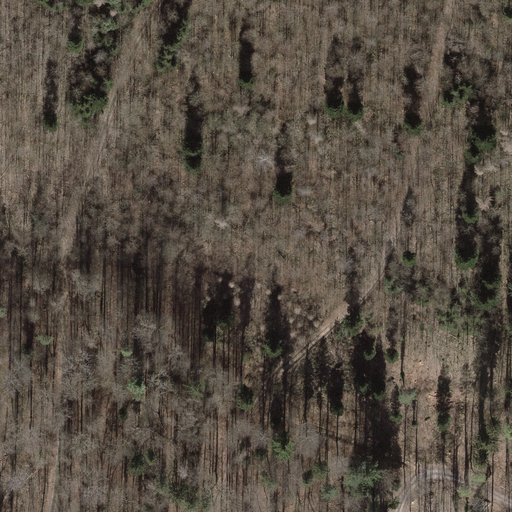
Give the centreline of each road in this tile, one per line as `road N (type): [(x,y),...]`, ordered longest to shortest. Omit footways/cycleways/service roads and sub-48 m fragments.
road 1 (track): [(215,511),(255,400),(356,300),(399,230),(450,0)]
road 2 (track): [(166,0),(130,54),(75,227),(59,488)]
road 3 (track): [(399,511),(417,481),(436,473),(511,502)]
